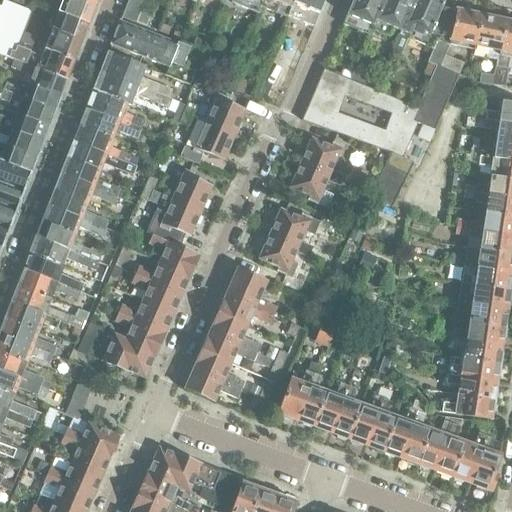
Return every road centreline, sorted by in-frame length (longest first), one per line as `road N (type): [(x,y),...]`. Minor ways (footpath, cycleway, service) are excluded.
road 1 (residential): [(338,0),(150,411)]
road 2 (residential): [(114,0),(0,315)]
road 3 (residential): [(328,482),(150,411)]
